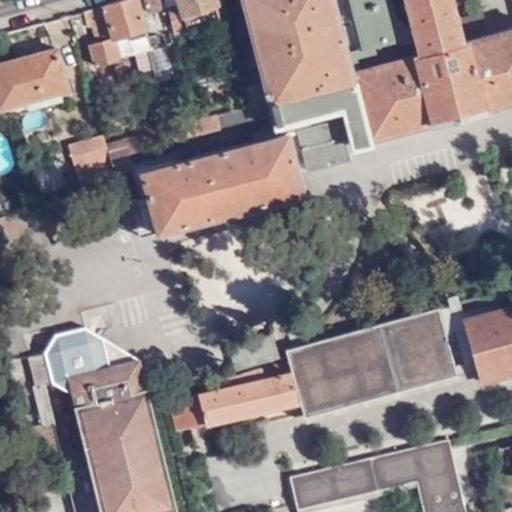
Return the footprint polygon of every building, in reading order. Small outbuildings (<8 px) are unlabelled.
[(138,0),(114,0),(88,8),(96,42),(90,44),(95,63),(120,56),(114,36),(145,27),(138,0)] [(108,164),(112,179),(133,174),(131,171),(143,168),(159,230),(303,189),(285,119),(346,105),(356,145),(372,141),(372,138),(511,100),(511,27),(466,40),(465,33),(491,26),(486,11),(460,17),(456,0),(245,0),(266,81),(247,86),(252,104),(256,118),(200,133),(199,134),(173,141),(147,149),(107,160),(108,164)] [(163,0),(147,0),(151,12),(166,7),(163,0)] [(217,4),(216,0),(177,0),(183,16),(170,22),(173,36),(218,17),(216,5),(217,4)] [(0,108),(66,91),(54,51),(0,64),(0,108)] [(256,118),(252,104),(197,119),(200,133),(256,118)] [(167,120),(173,141),(199,134),(192,112),(167,120)] [(342,116),(298,127),(309,169),(353,157),(342,116)] [(103,145),(107,160),(147,149),(143,134),(103,145)] [(98,168),(108,164),(107,160),(103,145),(101,135),(67,145),(75,174),(98,168)] [(100,178),(98,168),(75,174),(78,183),(100,178)] [(511,272),(501,275),(505,289),(511,287),(511,272)] [(454,287),(443,290),(448,303),(457,300),(454,287)] [(511,300),(462,315),(480,379),(511,369),(511,300)] [(438,304),(426,307),(436,340),(447,336),(438,304)] [(426,307),(330,335),(339,367),(294,379),(306,420),(458,377),(447,336),(436,340),(426,307)] [(27,356),(34,383),(43,381),(74,511),(155,511),(176,507),(146,385),(145,385),(142,375),(115,359),(122,348),(83,325),(55,332),(43,352),(27,356)] [(274,332),(229,341),(230,348),(275,336),(274,332)] [(330,335),(285,347),(288,357),(294,379),(339,367),(330,335)] [(275,336),(230,348),(234,366),(279,356),(275,336)] [(115,359),(142,375),(138,357),(122,348),(115,359)] [(175,430),(298,400),(288,357),(214,376),(217,387),(167,400),(175,430)] [(299,508),(365,492),(362,478),(422,464),(454,456),(449,436),(291,475),(299,508)] [(424,478),(457,469),(454,456),(422,464),(424,478)] [(417,479),(424,478),(422,464),(362,478),(365,492),(417,479)] [(427,489),(460,481),(457,469),(424,478),(427,489)] [(420,491),(427,489),(424,478),(417,479),(420,491)] [(431,511),(467,511),(460,481),(427,489),(428,496),(431,511)] [(425,511),(431,511),(428,496),(427,489),(420,491),(425,511)]
